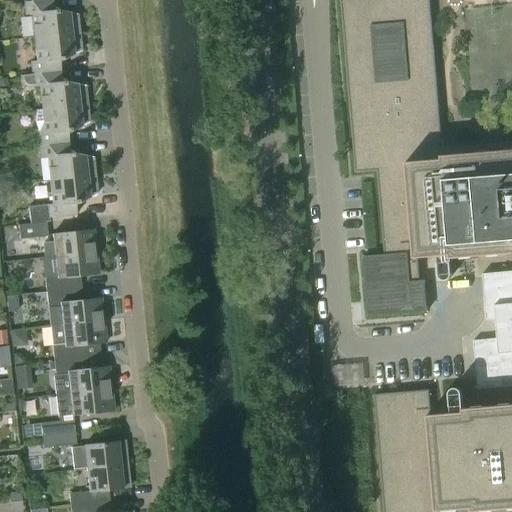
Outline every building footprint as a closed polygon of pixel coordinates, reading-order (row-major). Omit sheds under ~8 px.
[(51,0),(43,0),(24,2),(25,15),(31,15),(34,38),(79,33),(77,15),(58,11),(58,12),(53,11),(51,0)] [(511,511),(511,138),(442,145),(429,0),(340,0),(355,173),(377,171),(384,255),(362,257),(367,317),(427,312),(424,280),(420,281),(418,258),(437,257),(439,275),(439,277),(440,278),(442,280),(444,281),(446,281),(448,280),(449,279),(450,278),(451,278),(451,277),(452,276),(452,275),(452,274),(451,259),(511,253),(511,271),(482,274),(484,294),(486,320),(496,320),(497,340),(474,342),(478,390),(511,387),(511,404),(463,408),(462,394),(462,393),(462,392),(461,390),(459,389),(457,388),(455,388),(453,389),(451,390),(450,391),(450,392),(449,393),(449,394),(449,395),(451,413),(431,415),(429,390),(374,395),(383,511),(511,511)] [(36,61),(31,62),(32,74),(59,71),(58,60),(63,58),(63,59),(81,51),(79,33),(34,38),(36,61)] [(32,74),(23,75),(24,81),(27,84),(31,87),(39,86),(41,110),(87,105),(85,87),(66,83),(65,83),(61,82),(59,71),(32,74)] [(36,112),(35,123),(39,134),(38,134),(40,146),(67,143),(66,132),(71,130),(71,131),(89,123),(87,105),(41,110),(36,111),(36,112)] [(67,143),(40,146),(41,158),(47,158),(49,181),(95,176),(93,158),(73,154),(73,155),(69,154),(67,143)] [(52,205),(28,207),(30,224),(46,223),(48,222),(48,218),(75,215),(74,203),(78,202),(79,202),(97,194),(95,176),(49,181),(52,205)] [(30,224),(18,226),(19,239),(47,236),(46,223),(30,224)] [(93,230),(52,235),(54,257),(96,252),(93,230)] [(56,276),(39,277),(41,293),(46,292),(72,290),(70,278),(98,274),(96,252),(54,257),(56,276)] [(46,292),(50,327),(104,321),(101,298),(73,301),(72,290),(46,292)] [(8,313),(17,311),(16,298),(6,299),(8,313)] [(104,321),(50,327),(53,361),(79,358),(78,346),(106,343),(104,321)] [(55,376),(53,377),(55,395),(111,389),(109,367),(81,370),(79,358),(53,361),(55,376)] [(28,364),(13,366),(14,375),(29,374),(28,364)] [(111,389),(55,395),(58,422),(49,423),(51,435),(74,433),(72,416),(114,411),(111,389)] [(51,435),(41,436),(42,449),(75,445),(74,433),(51,435)] [(124,441),(70,447),(73,470),(86,469),(127,464),(124,441)] [(88,492),(68,494),(70,506),(103,503),(102,491),(129,488),(127,464),(86,469),(88,492)] [(10,511),(21,510),(20,495),(9,496),(10,511)] [(103,511),(103,503),(70,506),(70,511),(132,511),(128,511),(103,511)]
